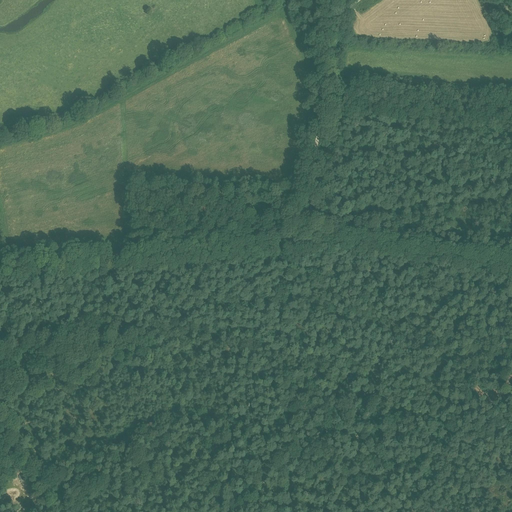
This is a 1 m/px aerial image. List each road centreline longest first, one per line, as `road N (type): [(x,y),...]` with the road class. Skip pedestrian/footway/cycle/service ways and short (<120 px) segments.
road 1 (unclassified): [(0,266),(333,235),(511,262)]
road 2 (track): [(300,237),(324,113)]
road 3 (track): [(324,113),(341,13),(358,0)]
